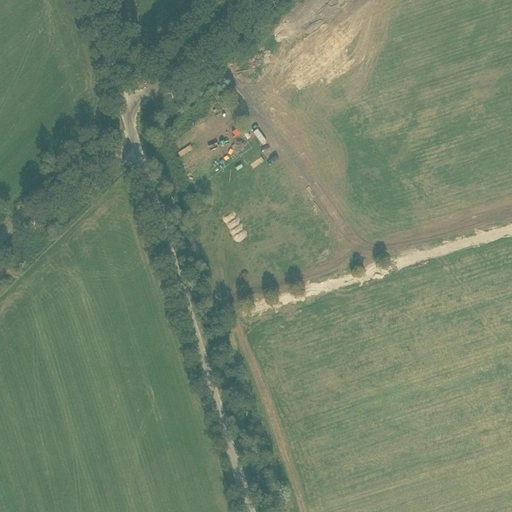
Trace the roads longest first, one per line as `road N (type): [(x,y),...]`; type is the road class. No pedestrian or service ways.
road 1 (unclassified): [(250,511),(138,152)]
road 2 (unclassified): [(0,239),(63,177),(138,152)]
road 3 (unclassified): [(125,103),(158,84),(244,0)]
